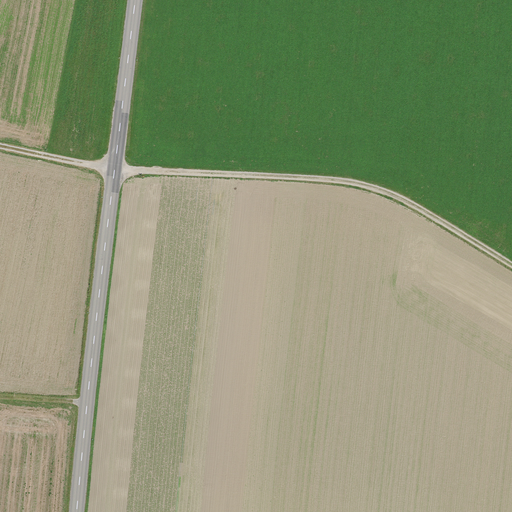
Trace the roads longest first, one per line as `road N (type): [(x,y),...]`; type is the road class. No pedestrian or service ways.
road 1 (track): [(0,147),(114,170),(356,180),(511,265)]
road 2 (secondary): [(135,0),(76,511)]
